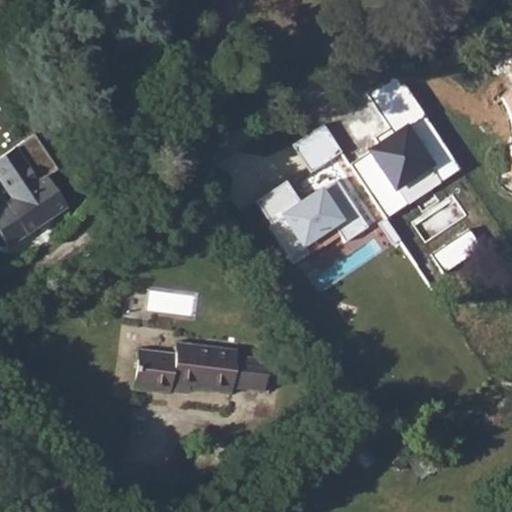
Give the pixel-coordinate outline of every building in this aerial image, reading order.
[(351,167),(387,217),(460,168),(399,74),(367,95),(394,133),(351,167)] [(511,91),(502,98),(504,102),(509,115),(511,125),(511,158),(509,166),(511,167),(511,91)] [(57,168),(34,132),(0,153),(0,180),(11,198),(0,206),(0,238),(6,246),(67,205),(46,175),(57,168)] [(367,227),(338,182),(302,203),(286,181),(256,201),(292,266),(310,254),(306,247),(334,229),(343,242),(367,227)] [(132,388),(170,393),(171,386),(231,392),(232,389),(268,393),(272,356),(236,352),(237,349),(176,342),(174,353),(137,349),(132,388)] [(413,458),(406,448),(393,458),(399,468),(406,464),(417,479),(434,465),(424,450),(413,458)]
